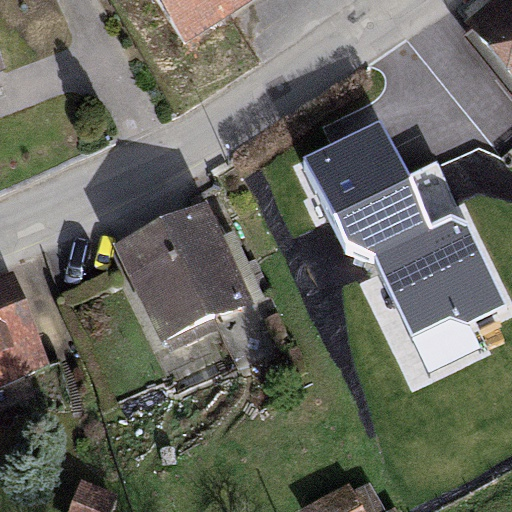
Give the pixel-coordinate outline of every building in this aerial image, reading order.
[(267,0),(145,0),(184,56),(267,0)] [(511,14),(467,53),(511,105),(511,14)] [(408,173),(380,119),(303,160),(348,241),(376,256),(411,335),(447,316),(467,324),(505,303),(434,157),(408,173)] [(243,323),(202,235),(117,275),(159,363),(243,323)] [(0,397),(37,383),(2,297),(0,297),(0,397)] [(112,511),(113,510),(80,497),(74,511),(112,511)]
